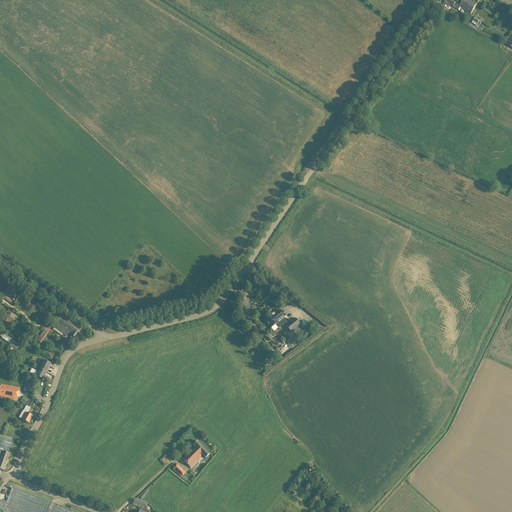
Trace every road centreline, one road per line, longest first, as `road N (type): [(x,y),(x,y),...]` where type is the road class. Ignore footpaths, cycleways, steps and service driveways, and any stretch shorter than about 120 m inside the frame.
road 1 (unclassified): [(107,338),(220,302),(438,0)]
road 2 (unclassified): [(98,511),(27,483),(17,466),(65,359),(107,338)]
road 3 (unclassified): [(107,338),(0,261)]
